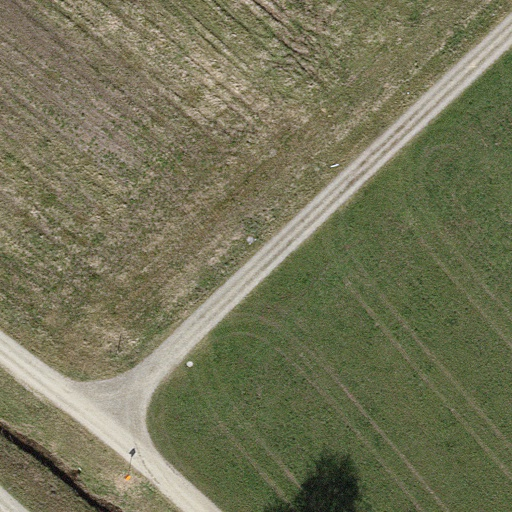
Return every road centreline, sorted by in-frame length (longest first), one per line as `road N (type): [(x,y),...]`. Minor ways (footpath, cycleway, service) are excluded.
road 1 (track): [(511,36),(96,428)]
road 2 (track): [(0,351),(192,511)]
